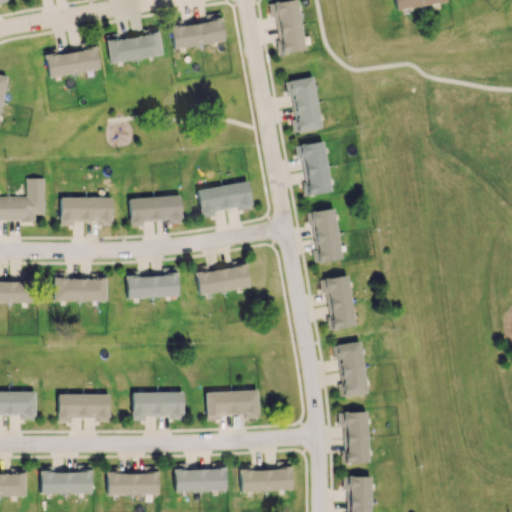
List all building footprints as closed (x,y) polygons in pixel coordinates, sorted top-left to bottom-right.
[(301,51),(296,0),(286,0),(267,2),(268,16),(277,15),(279,40),(275,40),(276,53),(301,51)] [(392,0),(393,9),(444,1),(443,0),(392,0)] [(222,41),(218,12),(204,14),(205,22),(168,26),(171,47),(222,41)] [(108,63),(159,54),(155,27),(142,29),(143,34),(117,39),(117,33),(103,35),(108,63)] [(97,68),(93,44),(85,45),(85,49),(56,53),(55,48),(42,50),(46,76),(97,68)] [(291,93),(294,119),(290,119),(291,132),(318,128),(311,76),(283,80),(285,94),(291,93)] [(302,157),(307,195),(328,192),(321,140),(293,144),(294,158),(302,157)] [(42,177),(24,177),(24,196),(0,195),(0,220),(33,220),(33,213),(42,213),(42,177)] [(195,187),(198,216),(213,215),(212,209),(235,206),(236,209),(248,207),(246,182),(195,187)] [(126,197),(127,222),(179,220),(177,195),(126,197)] [(108,223),(109,197),(58,196),(57,224),(71,225),(71,220),(96,220),(96,223),(108,223)] [(339,258),(331,207),(309,211),(317,262),(339,258)] [(196,294),(247,287),(243,259),(230,260),(231,266),(207,270),(206,264),(192,266),(196,294)] [(175,295),(174,272),(137,274),(137,270),(123,271),(124,297),(175,295)] [(103,300),(103,273),(92,273),(92,278),(64,278),(65,272),(51,272),(51,300),(103,300)] [(0,301),(28,301),(28,274),(20,274),(20,281),(0,280),(0,301)] [(332,329),(353,325),(345,274),(317,279),(319,294),(326,293),(332,329)] [(343,396),(365,392),(357,340),(335,344),(343,396)] [(202,391),(203,414),(242,413),(242,417),(256,417),(255,389),(202,391)] [(33,390),(0,390),(0,414),(19,415),(19,419),(33,418),(33,390)] [(129,392),(129,419),(144,419),(144,415),(181,414),(180,391),(129,392)] [(106,392),(55,393),(55,421),(68,421),(68,417),(95,416),(95,420),(106,420),(106,392)] [(364,410),(336,411),(337,426),(343,426),(344,462),(366,462),(364,410)] [(275,469),(249,469),(249,464),(237,464),(238,491),(289,489),(288,461),(275,461),(275,469)] [(76,470),(37,471),(38,493),(89,492),(89,464),(76,464),(76,470)] [(104,494),(156,493),(155,466),(143,466),(143,472),(104,472),(104,494)] [(0,495),(22,496),(23,468),(10,468),(10,473),(0,473),(0,495)] [(367,511),(368,475),(347,475),(346,511),(367,511)]
